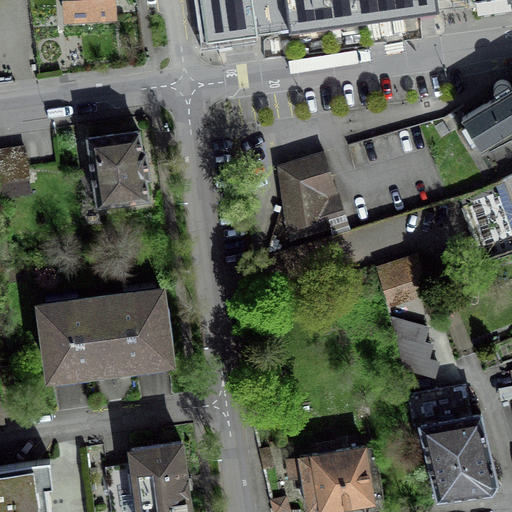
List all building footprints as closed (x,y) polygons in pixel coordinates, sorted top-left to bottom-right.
[(122,0),(68,0),(70,25),(124,22),(122,0)] [(204,0),(210,39),(262,32),(257,0),(204,0)] [(445,7),(445,1),(448,0),(257,0),(262,32),(329,22),(395,13),(408,12),(412,40),(445,35),(442,7),(445,7)] [(511,91),(467,118),(483,149),(510,133),(511,136),(511,91)] [(147,127),(93,133),(103,210),(156,204),(147,127)] [(30,150),(2,153),(6,189),(34,185),(30,150)] [(327,156),(280,169),(293,235),(348,217),(327,156)] [(421,258),(383,269),(394,309),(432,299),(421,258)] [(173,283),(41,300),(51,379),(101,372),(132,368),(183,362),(173,283)] [(3,380),(0,380),(0,426),(9,425),(3,380)] [(487,416),(432,427),(447,501),(502,490),(487,416)] [(199,511),(192,440),(134,446),(141,511),(199,511)] [(372,443),(304,454),(313,511),(322,511),(382,502),(372,443)] [(56,459),(0,466),(0,511),(55,511),(52,487),(60,486),(56,459)]
